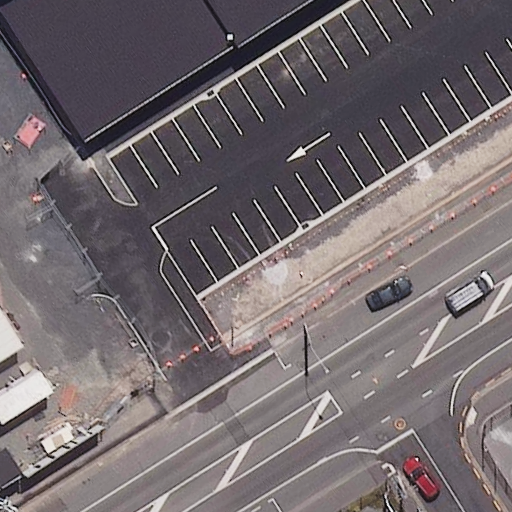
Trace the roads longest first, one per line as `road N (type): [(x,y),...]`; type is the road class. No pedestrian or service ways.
road 1 (tertiary): [(377,375),(162,511)]
road 2 (residential): [(377,375),(462,511)]
road 3 (tertiary): [(511,290),(377,375)]
